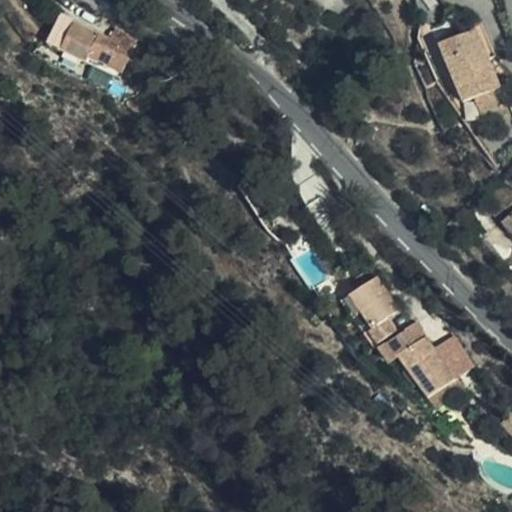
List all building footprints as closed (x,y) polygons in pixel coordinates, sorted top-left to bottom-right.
[(45,16),(44,18),(48,22),(86,49),(105,65),(115,69),(127,33),(92,20),(87,31),(45,16)] [(48,22),(44,18),(40,28),(78,58),(79,54),(105,65),(86,49),(48,22)] [(78,58),(40,28),(35,44),(42,54),(75,66),(78,58)] [(478,96),(502,86),(479,28),(443,42),(466,101),(478,96)] [(42,54),(35,44),(33,51),(42,54)] [(511,109),(502,86),(478,96),(488,119),(511,109)] [(511,217),(498,234),(511,246),(511,217)] [(381,351),(409,331),(374,285),(347,304),(371,338),(368,341),(376,347),(381,351)] [(339,309),(353,329),(368,341),(371,338),(347,304),(339,309)] [(368,341),(353,329),(364,343),(368,341)] [(414,333),(384,354),(395,364),(399,366),(416,380),(439,400),(451,411),(469,397),(459,382),(454,385),(414,333)] [(368,341),(364,343),(374,356),(381,351),(376,347),(368,341)] [(395,364),(384,354),(380,357),(388,369),(395,364)] [(441,418),(451,411),(439,400),(416,380),(399,366),(441,418)]
